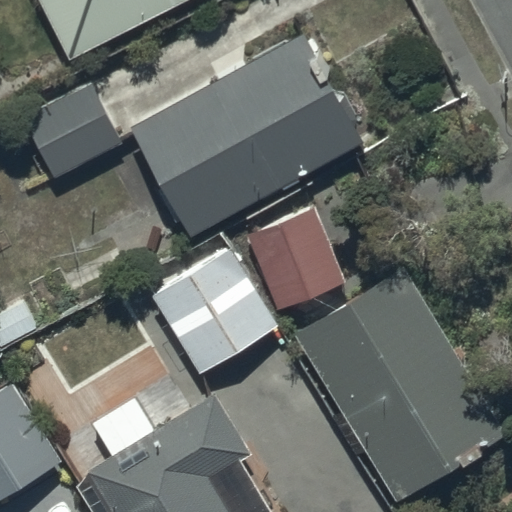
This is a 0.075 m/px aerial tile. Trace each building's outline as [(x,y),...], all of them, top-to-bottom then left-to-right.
[(31,0),(61,60),(182,0),(31,0)] [(120,125),(125,135),(179,236),(356,140),(321,75),(332,69),(311,32),(300,39),(295,29),(120,125)] [(114,141),(83,80),(17,113),(50,177),(114,141)] [(310,202),(241,229),(272,308),(341,282),(310,202)] [(224,245),(145,292),(193,373),(272,325),(224,245)] [(396,262),(284,329),(386,499),(498,432),(396,262)] [(0,380),(0,495),(57,459),(5,378),(0,380)] [(260,511),(230,459),(242,452),(209,394),(151,427),(131,393),(85,420),(105,454),(81,468),(106,511),(260,511)]
